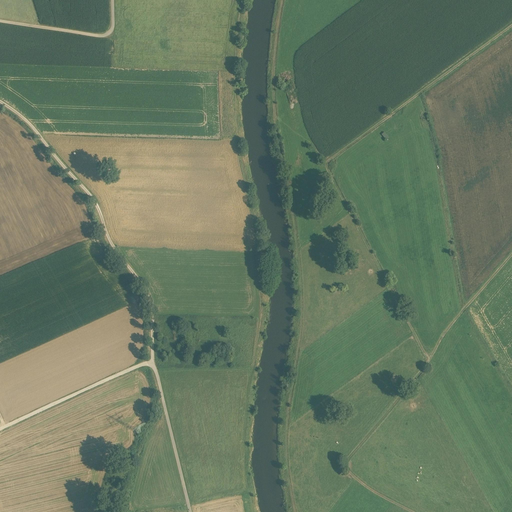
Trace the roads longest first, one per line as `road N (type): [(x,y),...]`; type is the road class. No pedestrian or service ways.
road 1 (track): [(511,25),(328,161),(431,361)]
road 2 (track): [(511,257),(348,465),(413,511)]
road 3 (track): [(0,101),(24,117),(97,202),(151,299),(153,363)]
road 4 (track): [(0,430),(153,363)]
road 5 (track): [(153,363),(193,511)]
road 6 (track): [(112,0),(106,36),(0,21)]
